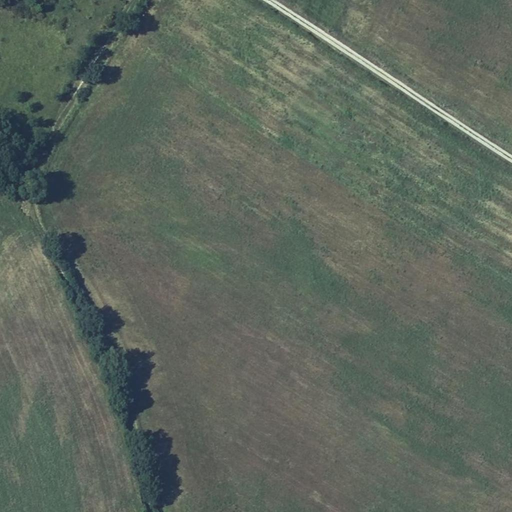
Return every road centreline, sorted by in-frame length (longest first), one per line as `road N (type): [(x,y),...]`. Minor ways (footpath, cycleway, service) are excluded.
road 1 (track): [(142,511),(120,411),(25,184),(133,0)]
road 2 (unclassified): [(511,159),(267,0)]
